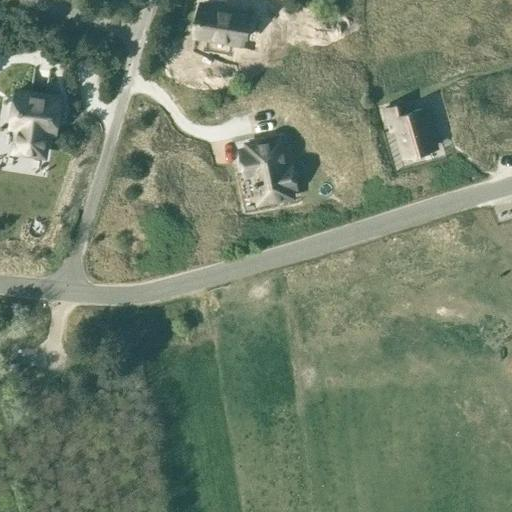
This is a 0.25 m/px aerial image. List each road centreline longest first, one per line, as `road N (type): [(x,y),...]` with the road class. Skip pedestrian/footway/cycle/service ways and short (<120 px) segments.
road 1 (tertiary): [(68,291),(126,295),(212,280),(511,183)]
road 2 (residential): [(68,291),(131,43)]
road 3 (unclassified): [(131,43),(17,0)]
